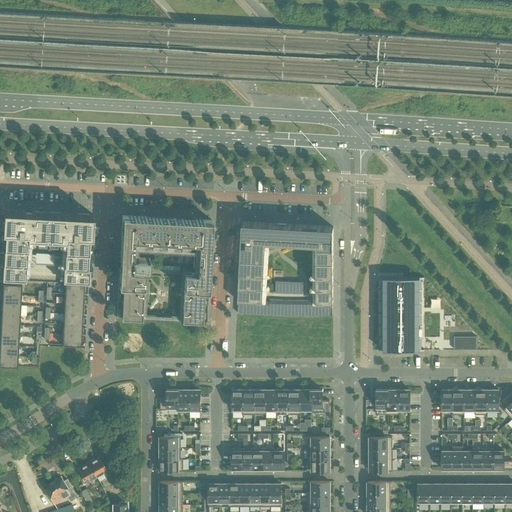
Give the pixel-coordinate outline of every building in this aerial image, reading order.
[(0,277),(25,279),(25,278),(27,236),(65,238),(62,280),(62,281),(88,282),(89,266),(90,250),(90,248),(91,232),(92,219),(92,218),(92,214),(89,214),(78,213),(74,213),(64,212),(60,212),(49,212),(45,211),(34,211),(31,211),(31,213),(25,213),(25,210),(2,209),(2,213),(1,223),(1,227),(1,230),(1,239),(0,245),(0,249),(0,277)] [(212,220),(177,218),(122,216),(119,269),(117,318),(121,318),(137,319),(141,319),(142,319),(181,321),(202,322),(206,322),(209,274),(212,220)] [(273,238),(284,239),(286,239),(292,239),(332,242),(333,242),(333,227),(321,226),(303,225),(287,224),(274,223),(258,223),(242,222),(241,237),(241,244),(240,253),(240,258),(240,267),(239,272),(239,280),(239,285),(238,294),(238,299),(238,301),(263,302),(263,301),(262,301),(263,297),(266,246),(266,241),(263,241),(263,238),(266,238),(271,238),(273,238)] [(316,303),(332,303),(333,303),(333,268),(333,247),(332,247),(317,247),(316,247),(316,258),(316,285),(316,303)] [(378,277),(378,278),(381,278),(383,278),(383,280),(383,287),(383,289),(381,289),(381,290),(383,290),(383,292),(383,299),(383,301),(381,301),(381,302),(383,302),(383,304),(383,311),(383,313),(381,313),(381,314),(383,314),(383,316),(383,323),(383,325),(381,325),(381,326),(383,326),(383,328),(383,335),(383,337),(381,337),(381,338),(383,338),(383,349),(381,349),(378,349),(378,350),(385,350),(388,350),(390,350),(403,350),(424,350),(424,349),(421,349),(419,349),(419,347),(419,340),(419,338),(421,338),(422,338),(422,337),(421,337),(419,337),(419,335),(419,328),(419,326),(421,326),(422,326),(422,325),(421,325),(419,325),(419,323),(419,316),(419,314),(421,314),(422,314),(422,313),(421,313),(419,313),(419,311),(419,304),(419,302),(421,302),(422,302),(422,301),(421,301),(419,301),(419,299),(419,292),(419,290),(421,290),(422,290),(422,289),(421,289),(419,289),(419,287),(419,280),(419,278),(421,278),(424,278),(424,277),(403,277),(399,277),(378,277)] [(303,282),(288,281),(275,281),(275,293),(303,294),(303,282)] [(65,282),(64,293),(83,294),(84,283),(65,282)] [(3,283),(2,294),(21,295),(21,284),(3,283)] [(64,293),(64,303),(83,304),(83,294),(64,293)] [(2,294),(1,304),(20,305),(21,295),(2,294)] [(446,306),(449,309),(457,301),(454,298),(446,306)] [(263,302),(238,301),(238,313),(288,315),(331,316),(332,316),(332,303),(316,303),(313,303),(311,303),(311,300),(285,300),(270,299),(270,302),(265,302),(263,302)] [(64,303),(63,314),(82,315),(83,304),(64,303)] [(1,304),(1,314),(20,315),(20,305),(1,304)] [(470,331),(479,322),(466,309),(457,318),(470,331)] [(1,314),(0,324),(19,325),(20,315),(1,314)] [(63,314),(63,324),(82,325),(82,315),(63,314)] [(259,325),(258,341),(271,342),(271,336),(277,336),(278,323),(263,322),(259,322),(259,325)] [(237,323),(237,330),(240,330),(239,337),(245,337),(245,343),(258,344),(258,341),(259,325),(237,323)] [(0,324),(0,331),(0,334),(19,336),(19,325),(0,324)] [(63,324),(62,334),(81,335),(82,325),(63,324)] [(307,324),(292,324),(292,337),(298,337),(298,343),(311,343),(311,324),(307,324)] [(333,326),(311,326),(311,345),(323,345),(323,339),(329,339),(329,332),(333,332),(333,326)] [(137,327),(136,343),(153,343),(154,327),(141,327),(137,327)] [(120,328),(120,344),(136,345),(137,329),(120,328)] [(168,328),(167,344),(184,345),(185,333),(185,329),(181,329),(168,328)] [(184,345),(184,349),(200,350),(201,334),(185,333),(184,345)] [(0,334),(0,344),(18,346),(19,336),(0,334)] [(81,335),(62,334),(62,345),(81,346),(81,335)] [(493,335),(483,340),(488,350),(498,345),(493,335)] [(476,336),(454,336),(454,349),(476,349),(476,336)] [(0,344),(0,354),(18,356),(18,346),(0,344)] [(59,355),(59,365),(67,366),(69,369),(80,364),(80,348),(71,348),(70,355),(59,355)] [(18,356),(0,354),(0,365),(16,367),(17,367),(18,356)] [(48,354),(47,375),(58,376),(59,365),(59,355),(55,354),(48,354)] [(16,376),(15,390),(32,391),(33,375),(20,374),(16,374),(16,376)] [(0,375),(0,388),(3,389),(3,395),(15,396),(16,376),(0,375)] [(172,409),(178,409),(178,389),(167,389),(167,400),(160,400),(160,409),(172,409)] [(178,412),(189,412),(189,389),(178,389),(178,409),(178,412)] [(189,389),(189,412),(200,412),(200,389),(189,389)] [(232,412),(242,412),(243,412),(243,389),(232,389),(232,412)] [(243,412),(242,412),(242,414),(254,414),(254,389),(243,389),(243,412)] [(266,389),(254,389),(254,414),(266,414),(266,412),(266,389)] [(277,389),(266,389),(266,412),(277,412),(277,389)] [(289,389),(277,389),(277,412),(277,414),(279,414),(289,414),(289,389)] [(300,389),(289,389),(289,414),(300,414),(300,412),(300,389)] [(311,389),(300,389),(300,412),(311,412),(311,389)] [(322,389),(311,389),(311,412),(329,412),(329,400),(323,400),(322,389)] [(388,414),(388,389),(376,389),(376,414),(388,414)] [(399,389),(388,389),(388,414),(400,414),(400,412),(399,412),(399,389)] [(410,389),(399,389),(399,412),(400,412),(410,412),(410,389)] [(442,412),(452,412),(453,412),(453,389),(442,389),(442,412)] [(464,414),(464,412),(464,389),(453,389),(453,412),(452,412),(452,414),(464,414)] [(471,412),(475,412),(475,389),(464,389),(464,412),(471,412)] [(475,412),(475,414),(487,414),(487,412),(487,389),(475,389),(475,412)] [(498,389),(487,389),(487,412),(498,412),(498,389)] [(511,392),(503,399),(507,404),(511,399),(511,392)] [(511,401),(503,410),(511,418),(511,417),(511,401)] [(160,436),(160,447),(178,447),(178,448),(180,448),(180,436),(160,436)] [(311,437),(311,447),(329,447),(329,436),(311,437)] [(369,437),(369,447),(387,447),(387,450),(392,450),(392,437),(369,437)] [(453,468),(463,468),(463,450),(463,446),(452,446),(452,450),(453,450),(453,468)] [(160,447),(160,458),(178,458),(178,448),(178,447),(160,447)] [(311,447),(311,458),(329,458),(329,447),(311,447)] [(387,457),(387,450),(387,447),(369,447),(369,458),(387,458),(387,457)] [(243,468),(243,448),(232,448),(232,468),(243,468)] [(253,448),(243,448),(243,468),(253,468),(253,448)] [(263,448),(253,448),(253,468),(263,468),(263,448)] [(274,448),(263,448),(263,468),(273,468),(273,450),(274,450),(274,448)] [(473,468),(483,468),(483,448),(472,448),(472,450),(473,450),(473,468)] [(483,468),(493,468),(493,450),(494,450),(494,448),(487,448),(483,448),(483,468)] [(284,450),(274,450),(273,450),(273,468),(284,468),(284,450)] [(452,450),(442,450),(442,468),(453,468),(453,450),(452,450)] [(463,450),(463,468),(473,468),(473,450),(472,450),(463,450)] [(493,450),(493,468),(511,468),(511,460),(504,460),(504,450),(494,450),(493,450)] [(91,467),(96,476),(99,481),(105,477),(106,478),(107,477),(112,484),(121,478),(113,466),(107,470),(99,456),(94,459),(93,458),(88,461),(91,467)] [(178,458),(160,458),(160,470),(183,470),(183,458),(178,458)] [(311,458),(307,458),(307,470),(329,470),(329,458),(311,458)] [(392,458),(369,458),(369,471),(377,470),(392,470),(392,458)] [(86,482),(96,476),(91,467),(88,461),(82,464),(83,465),(78,468),(86,482)] [(54,481),(44,487),(49,497),(50,497),(54,504),(67,496),(70,500),(77,496),(67,479),(62,482),(60,477),(57,479),(56,479),(54,480),(54,481)] [(160,492),(160,493),(183,493),(183,481),(160,481),(160,492)] [(309,481),(309,493),(329,493),(329,481),(309,481)] [(367,482),(367,493),(390,493),(390,481),(367,482)] [(219,506),(219,483),(208,483),(208,506),(219,506)] [(229,483),(219,483),(219,506),(229,506),(229,483)] [(239,483),(229,483),(229,506),(240,506),(239,483)] [(250,483),(239,483),(240,506),(250,506),(250,483)] [(260,483),(250,483),(250,506),(260,506),(260,483)] [(270,483),(260,483),(260,506),(270,506),(270,483)] [(281,483),(270,483),(270,506),(281,506),(281,483)] [(429,504),(429,483),(418,483),(418,504),(429,504)] [(440,483),(429,483),(429,504),(440,504),(440,483)] [(451,483),(440,483),(440,504),(442,504),(451,504),(451,483)] [(462,483),(451,483),(451,504),(462,504),(462,483)] [(472,483),(462,483),(462,504),(472,504),(472,483)] [(483,483),(472,483),(472,504),(483,504),(483,483)] [(494,483),(483,483),(483,504),(494,504),(494,483)] [(505,483),(494,483),(494,504),(505,504),(505,483)] [(80,492),(87,504),(92,501),(85,489),(80,492)] [(160,504),(183,504),(183,493),(160,493),(160,504)] [(307,493),(307,505),(329,505),(329,493),(309,493),(307,493)] [(367,493),(367,504),(390,504),(390,493),(367,493)] [(120,504),(114,504),(114,511),(128,511),(128,502),(120,502),(120,504)]
